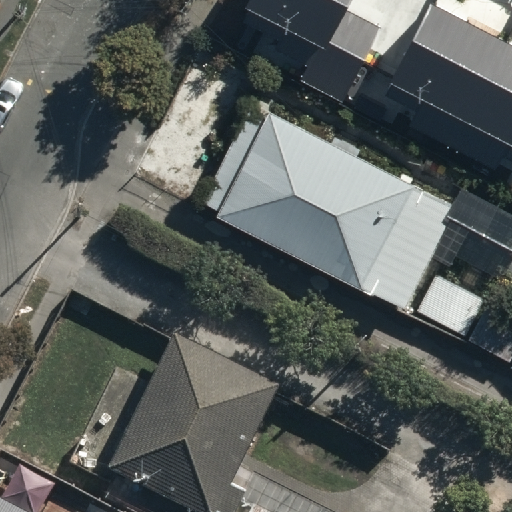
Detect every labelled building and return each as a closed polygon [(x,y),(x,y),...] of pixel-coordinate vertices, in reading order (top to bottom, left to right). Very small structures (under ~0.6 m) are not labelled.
[(251,0),(248,8),(317,42),(300,77),(343,98),(379,28),(348,12),(354,0),(251,0)] [(511,47),(431,6),(391,83),(511,145),(511,47)] [(221,214),(219,219),(407,312),(459,208),(274,117),(272,121),(253,112),(206,207),(221,214)] [(511,307),(438,266),(416,306),(511,358),(511,356),(511,307)] [(110,486),(162,511),(224,511),(282,397),(179,346),(110,486)]
